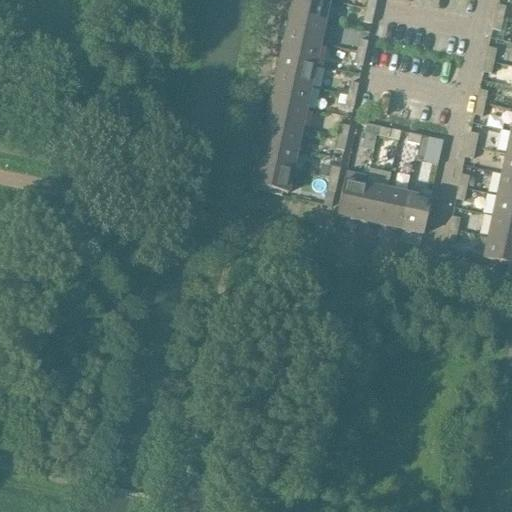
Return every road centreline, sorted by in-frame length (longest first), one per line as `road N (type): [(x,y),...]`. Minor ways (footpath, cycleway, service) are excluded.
road 1 (residential): [(425,272),(480,0)]
road 2 (residential): [(425,272),(226,227)]
